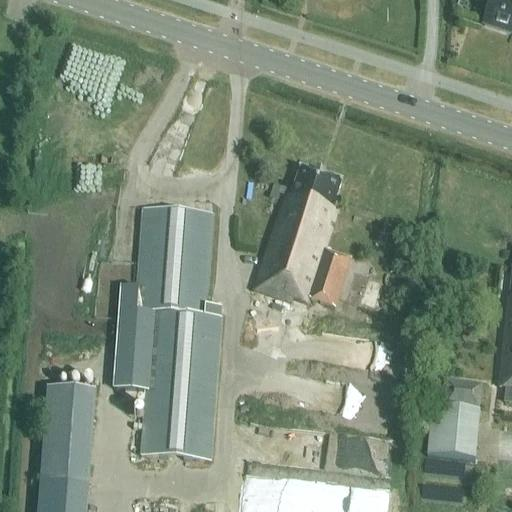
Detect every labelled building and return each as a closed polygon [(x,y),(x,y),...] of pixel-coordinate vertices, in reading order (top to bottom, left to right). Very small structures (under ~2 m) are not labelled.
[(481,27),(511,37),(511,0),(509,0),(496,2),(481,27)] [(336,201),(342,183),(300,170),(291,199),(286,197),(273,242),(272,242),(256,293),(293,305),(294,302),(308,306),(310,302),(336,310),(351,261),(330,254),(331,250),(326,249),(341,202),(336,201)] [(210,463),(220,320),(221,310),(205,309),(212,217),(144,212),(138,291),(124,290),(116,393),(147,396),(143,458),(210,463)] [(508,299),(499,390),(511,390),(511,271),(509,299),(508,299)] [(479,407),(481,386),(448,384),(446,404),(479,407)] [(37,486),(87,488),(90,392),(40,390),(37,486)] [(432,410),(427,459),(476,463),(481,415),(432,410)] [(424,491),(424,499),(462,500),(462,492),(424,491)]
